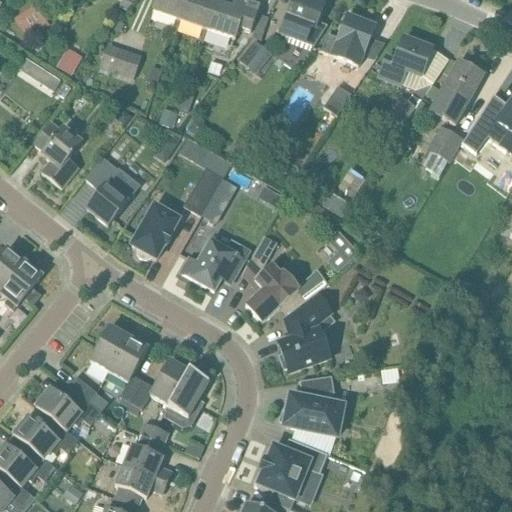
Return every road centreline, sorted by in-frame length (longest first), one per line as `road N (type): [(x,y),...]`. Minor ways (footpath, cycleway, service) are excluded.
road 1 (residential): [(208,511),(247,389),(229,355),(94,272)]
road 2 (residential): [(0,391),(94,272)]
road 3 (residential): [(94,272),(0,196)]
